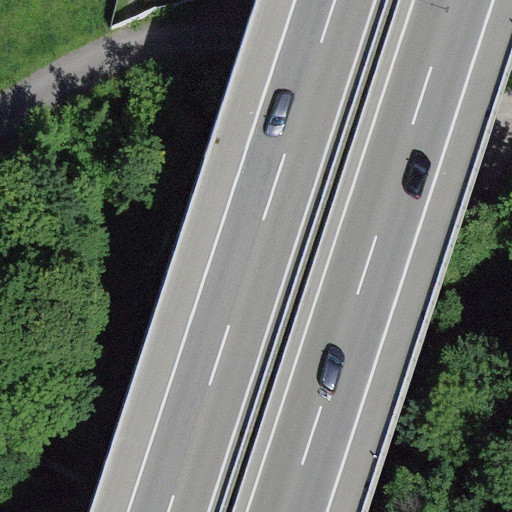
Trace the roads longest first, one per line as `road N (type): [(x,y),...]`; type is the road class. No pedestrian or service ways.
road 1 (track): [(511,120),(226,28),(81,74),(0,131)]
road 2 (motorway): [(336,0),(168,511)]
road 3 (motorway): [(288,511),(455,0)]
